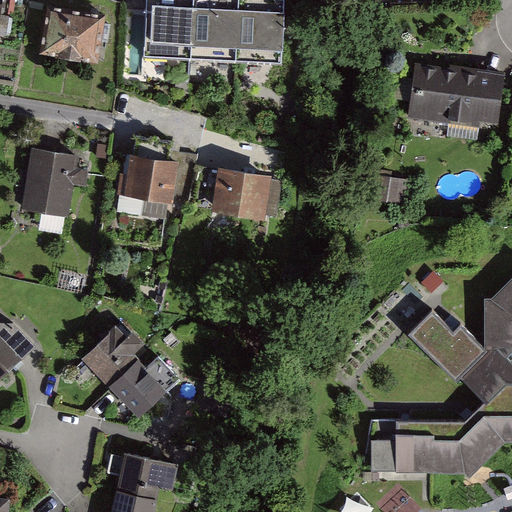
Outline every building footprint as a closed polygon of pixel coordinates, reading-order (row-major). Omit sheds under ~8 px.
[(185,62),(185,0),(141,0),(142,61),(185,62)] [(228,63),(229,0),(185,0),(185,62),(228,63)] [(276,64),(276,0),(229,0),(228,63),(276,64)] [(94,63),(101,18),(44,8),(37,53),(94,63)] [(503,75),(409,64),(402,121),(453,127),(454,116),(498,121),(503,75)] [(80,158),(32,149),(22,206),(70,214),(80,158)] [(175,160),(127,153),(121,195),(141,198),(138,216),(155,219),(159,198),(170,199),(174,171),(175,160)] [(195,174),(174,171),(170,199),(191,203),(195,174)] [(220,178),(195,174),(191,203),(257,213),(263,178),(221,171),(220,178)] [(406,203),(407,182),(390,181),(389,202),(406,203)] [(460,421),(409,423),(411,472),(467,473),(503,442),(511,441),(511,272),(477,300),(479,346),(455,375),(477,404),(460,421)] [(0,317),(0,376),(43,336),(22,314),(0,317)] [(105,386),(136,358),(129,350),(139,341),(120,320),(79,357),(105,386)] [(136,358),(105,386),(137,420),(179,379),(154,355),(144,365),(136,358)] [(246,382),(221,376),(212,413),(237,419),(246,382)] [(119,453),(111,491),(150,499),(158,461),(119,453)] [(5,511),(15,503),(0,487),(0,511),(5,511)] [(147,511),(150,499),(111,491),(106,511),(147,511)]
